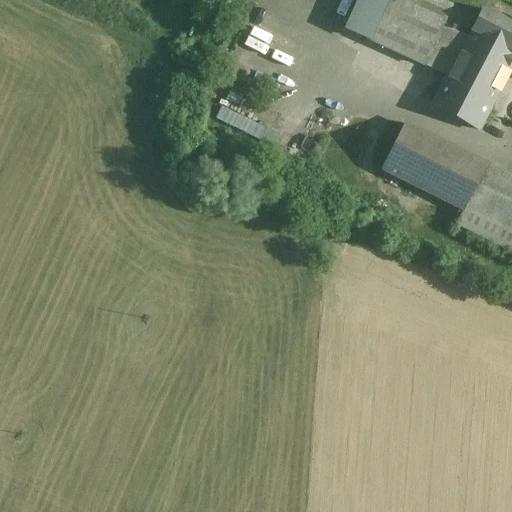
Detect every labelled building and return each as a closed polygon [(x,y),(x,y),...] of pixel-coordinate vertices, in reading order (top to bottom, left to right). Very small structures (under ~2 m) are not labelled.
[(358,0),(345,30),(425,67),(452,7),(435,0),(358,0)] [(472,17),(452,7),(425,67),(445,76),(437,94),(426,89),(420,101),(479,131),(511,67),(511,53),(471,33),(468,38),(454,32),(457,27),(466,31),(472,17)] [(511,24),(482,10),(471,33),(511,53),(511,24)] [(206,122),(288,161),(298,142),(215,103),(206,122)] [(511,178),(404,125),(381,171),(462,211),(455,225),(511,252),(511,178)]
